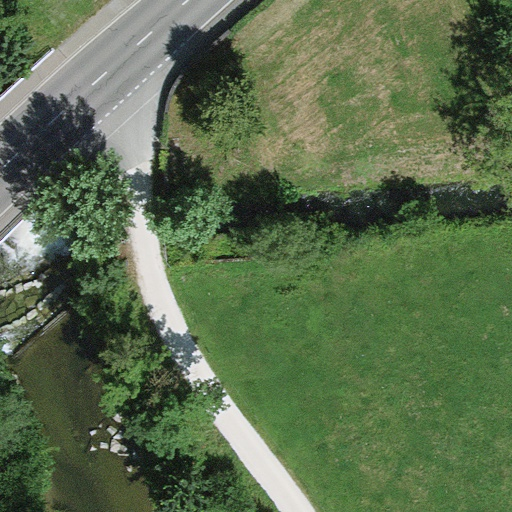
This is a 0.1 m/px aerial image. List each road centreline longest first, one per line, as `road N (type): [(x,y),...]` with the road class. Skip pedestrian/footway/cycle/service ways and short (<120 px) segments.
road 1 (unclassified): [(126,55),(152,283),(195,370),(292,511)]
road 2 (tertiary): [(0,172),(126,55)]
